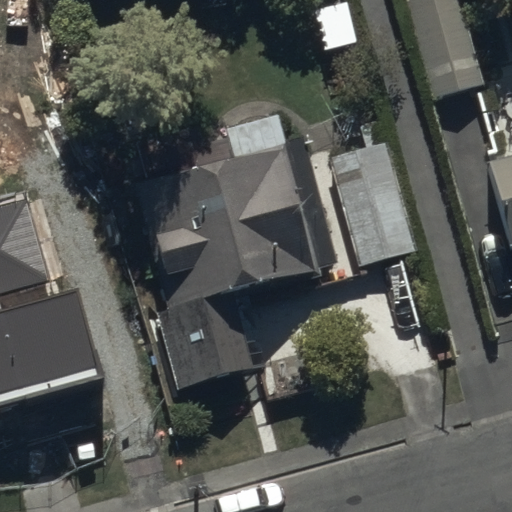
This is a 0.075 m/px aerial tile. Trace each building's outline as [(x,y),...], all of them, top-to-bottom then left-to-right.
[(402,0),(432,105),(486,90),(460,0),(402,0)] [(232,171),(136,196),(186,393),(265,373),(247,302),(343,278),(310,149),(286,155),(278,124),(223,138),(232,171)] [(388,150),(329,166),(358,274),(417,258),(388,150)] [(511,167),(486,175),(510,259),(511,258),(511,167)] [(24,199),(0,205),(0,413),(103,386),(76,290),(51,297),(24,199)]
